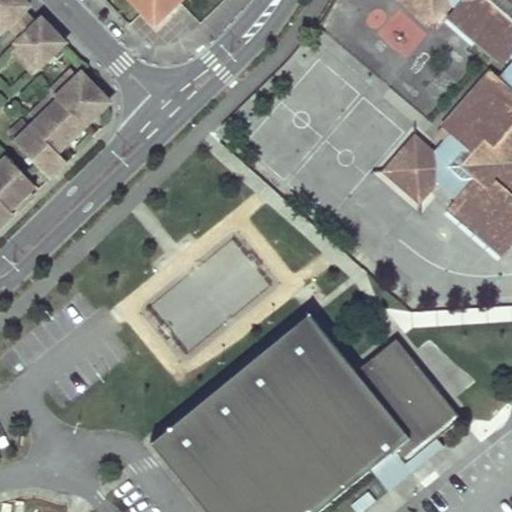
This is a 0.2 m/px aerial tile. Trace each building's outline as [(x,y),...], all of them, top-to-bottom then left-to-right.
[(0,0),(0,34),(10,25),(25,10),(27,9),(18,0),(0,0)] [(133,0),(144,10),(152,2),(161,2),(169,10),(180,0),(179,0),(133,0)] [(415,138),(385,172),(419,201),(430,187),(452,206),(507,254),(511,249),(511,0),(451,0),(451,3),(458,8),(449,16),(465,31),(468,28),(480,39),(477,41),(504,67),(511,59),(511,70),(502,82),(492,73),(444,127),(453,135),(435,154),(415,138)] [(407,0),(434,24),(451,3),(451,0),(407,0)] [(152,2),(144,10),(156,23),(169,10),(161,2),(152,2)] [(25,10),(10,25),(12,28),(22,38),(37,22),(28,12),(25,10)] [(391,12),(378,42),(414,56),(426,26),(391,12)] [(42,17),(39,21),(47,29),(50,26),(42,17)] [(50,26),(47,29),(39,21),(37,22),(22,38),(17,42),(21,47),(34,61),(28,67),(32,70),(34,72),(66,42),(50,26)] [(21,47),(15,53),(28,67),(34,61),(21,47)] [(73,71),(59,85),(64,91),(79,77),(73,71)] [(19,140),(17,142),(39,166),(51,178),(69,161),(61,152),(99,115),(95,111),(107,100),(109,98),(84,72),(79,77),(64,91),(59,85),(52,91),(54,94),(48,100),(54,106),(39,120),(33,126),(32,127),(19,140)] [(48,100),(33,114),(39,120),(54,106),(48,100)] [(107,100),(95,111),(99,115),(111,104),(107,100)] [(32,127),(26,120),(12,133),(19,140),(32,127)] [(0,228),(28,201),(25,197),(37,185),(29,176),(9,156),(5,160),(0,164),(0,228)] [(183,348),(258,287),(245,271),(237,277),(218,254),(151,308),(183,348)] [(322,511),(382,464),(394,454),(410,441),(357,376),(311,320),(154,448),(164,460),(206,511),(322,511)] [(410,441),(394,454),(405,468),(431,448),(462,422),(396,343),(357,376),(410,441)] [(394,454),(382,464),(400,486),(439,457),(431,448),(405,468),(394,454)]
